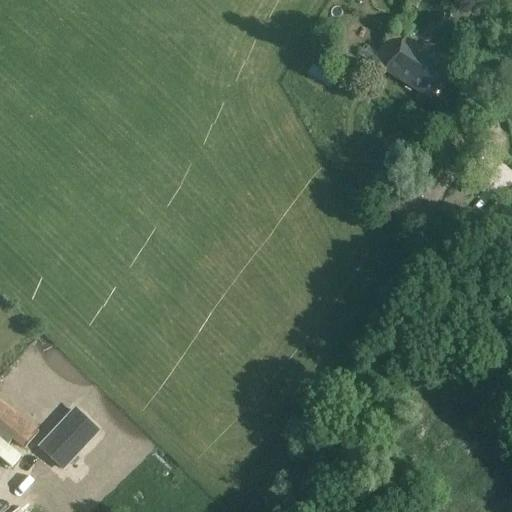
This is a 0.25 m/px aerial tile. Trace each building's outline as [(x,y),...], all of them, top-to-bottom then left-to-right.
[(401,0),(416,9),(422,0),(401,0)] [(405,42),(411,34),(398,26),(380,55),(365,45),(359,54),(374,64),(432,101),(451,71),(405,42)] [(348,57),(355,35),(344,31),(337,53),(348,57)] [(462,173),(426,151),(392,203),(428,226),(462,173)] [(16,392),(0,379),(0,429),(24,451),(39,434),(17,415),(23,408),(11,398),(16,392)] [(63,472),(100,433),(75,410),(38,449),(63,472)]
